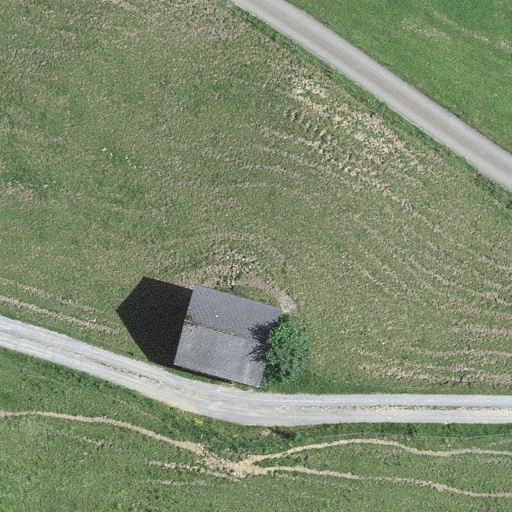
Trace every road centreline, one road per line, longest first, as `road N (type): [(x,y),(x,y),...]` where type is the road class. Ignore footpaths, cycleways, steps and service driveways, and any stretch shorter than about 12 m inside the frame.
road 1 (unclassified): [(511,411),(244,408),(0,331)]
road 2 (unclassified): [(249,0),(511,174)]
